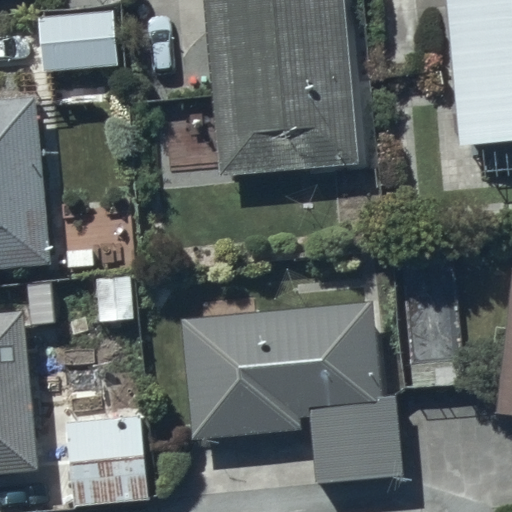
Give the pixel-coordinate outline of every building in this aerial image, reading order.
[(359,156),(344,0),(204,0),(220,168),(359,156)] [(511,0),(446,0),(459,135),(511,129),(511,0)] [(113,5),(37,12),(43,67),(119,59),(113,5)] [(0,270),(50,266),(35,99),(0,102),(0,270)] [(511,303),(498,408),(511,410),(511,303)] [(205,320),(184,322),(195,441),(306,431),(305,420),(313,419),(319,484),(404,476),(397,398),(383,400),(375,305),(255,316),(255,309),(204,313),(205,320)] [(0,474),(37,472),(23,314),(0,315),(0,474)] [(71,498),(148,493),(142,408),(65,413),(71,498)]
